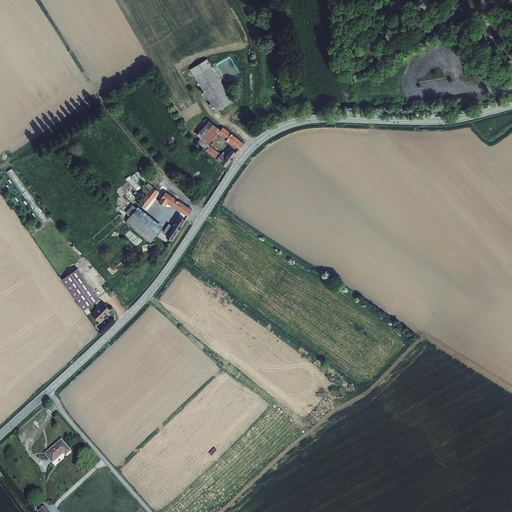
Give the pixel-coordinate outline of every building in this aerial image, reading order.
[(217,110),(234,100),(209,58),(192,68),(217,110)] [(202,131),(199,135),(204,139),(208,143),(219,130),(210,121),(202,131)] [(223,128),(219,132),(239,149),(243,144),(223,128)] [(236,153),(231,149),(225,157),(209,145),(210,144),(208,143),(204,139),(202,141),(207,148),(206,148),(217,157),(217,158),(226,165),(236,153)] [(12,168),(7,172),(19,190),(24,187),(12,168)] [(190,195),(195,190),(180,177),(176,182),(190,195)] [(151,182),(144,190),(148,194),(141,202),(146,206),(159,190),(151,182)] [(168,191),(160,201),(161,201),(160,203),(167,207),(168,206),(172,209),(175,205),(189,215),(194,209),(168,191)] [(134,206),(128,213),(132,216),(138,209),(134,206)] [(140,206),(138,209),(132,216),(151,232),(158,224),(159,222),(140,206)] [(151,232),(132,216),(128,222),(151,242),(157,236),(151,232)] [(186,220),(181,216),(174,226),(170,223),(165,231),(168,234),(168,235),(169,236),(158,250),(163,253),(173,239),(186,220)] [(158,224),(151,232),(157,236),(159,238),(164,232),(161,230),(163,228),(160,226),(158,224)] [(101,300),(79,269),(64,281),(85,311),(101,300)] [(106,303),(95,314),(102,322),(106,318),(105,317),(112,310),(106,303)] [(57,437),(41,451),(48,459),(60,449),(62,451),(67,447),(57,437)] [(52,463),(55,466),(66,456),(63,453),(52,463)] [(33,506),(37,511),(48,511),(40,501),(33,506)]
